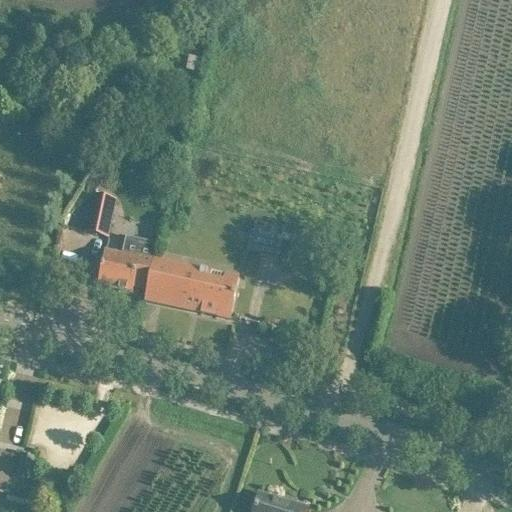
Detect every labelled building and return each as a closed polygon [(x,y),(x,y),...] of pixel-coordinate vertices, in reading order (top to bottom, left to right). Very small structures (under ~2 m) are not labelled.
[(390,0),(320,0),(314,29),(381,44),(390,0)] [(400,130),(357,121),(333,231),(376,241),(400,130)] [(76,225),(85,226),(86,195),(76,195),(76,225)] [(84,234),(108,240),(116,203),(92,198),(84,234)] [(105,254),(98,288),(132,296),(133,289),(147,292),(145,302),(230,321),(239,280),(226,276),(224,285),(210,283),(212,273),(154,260),(156,245),(125,238),(122,253),(121,257),(105,254)] [(21,455),(16,477),(31,481),(36,458),(21,455)] [(280,502),(259,496),(254,511),(299,511),(279,506),(280,502)]
